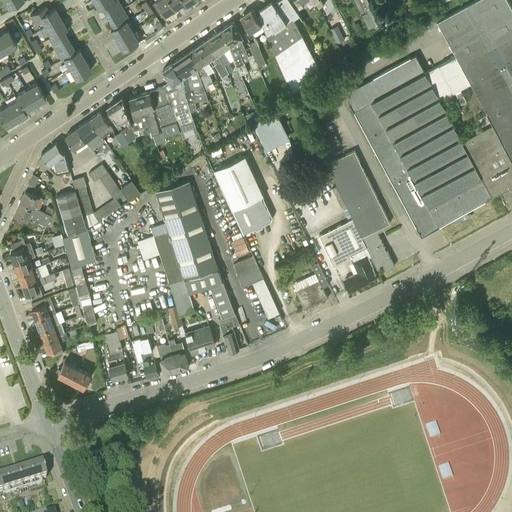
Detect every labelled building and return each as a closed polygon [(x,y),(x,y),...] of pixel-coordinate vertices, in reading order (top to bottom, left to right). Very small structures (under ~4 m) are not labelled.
[(94,0),(100,8),(103,6),(114,0),(94,0)] [(114,0),(103,6),(109,16),(124,8),(119,0),(114,0)] [(176,8),(170,0),(157,0),(156,1),(166,15),(176,8)] [(170,0),(176,8),(186,2),(184,0),(170,0)] [(294,19),(300,15),(297,11),(290,0),(278,0),(257,15),(263,24),(265,29),(293,92),(303,86),(298,80),(319,66),(294,19)] [(307,0),(290,0),(297,11),(304,6),(303,3),(307,0)] [(474,0),(438,20),(457,55),(426,71),(416,54),(354,88),(349,103),(419,233),(420,232),(422,235),(440,225),(439,224),(485,199),(486,199),(493,195),(511,184),(511,7),(508,0),(474,0)] [(355,0),(369,27),(380,22),(368,0),(355,0)] [(145,9),(150,6),(146,1),(141,4),(145,9)] [(413,16),(422,11),(418,3),(408,8),(413,16)] [(45,26),(60,17),(54,6),(48,10),(45,5),(30,14),(35,23),(41,20),(45,26)] [(150,6),(145,9),(149,14),(153,11),(150,6)] [(109,16),(115,26),(130,18),(124,8),(109,16)] [(263,24),(257,15),(252,8),(241,16),(252,31),(263,24)] [(413,20),(409,13),(408,11),(402,14),(403,18),(406,24),(413,20)] [(49,38),(63,30),(67,28),(60,17),(45,26),(50,36),(48,37),(49,38)] [(111,28),(118,39),(133,30),(127,20),(130,19),(130,18),(115,26),(111,28)] [(155,24),(159,29),(163,26),(160,21),(155,24)] [(241,38),(244,36),(234,21),(228,24),(227,25),(224,27),(223,28),(230,46),(241,74),(248,71),(240,51),(246,49),(241,38)] [(362,28),(358,21),(352,24),(356,31),(362,28)] [(25,31),(28,36),(33,33),(29,28),(25,31)] [(224,50),(230,46),(223,28),(217,32),(216,32),(213,34),(213,35),(208,38),(225,64),(229,62),(231,60),(224,50)] [(0,39),(6,51),(17,45),(8,29),(0,33),(0,39)] [(55,48),(69,40),(63,30),(49,38),(55,48)] [(133,30),(118,39),(124,50),(139,41),(133,30)] [(345,39),(341,32),(334,35),(337,42),(345,39)] [(34,47),(39,44),(36,38),(31,41),(34,47)] [(223,76),(229,72),(225,64),(208,38),(204,41),(203,41),(200,43),(200,44),(199,44),(209,59),(208,59),(208,60),(213,57),(217,62),(215,64),(223,76)] [(60,58),(75,50),(69,40),(55,48),(60,58)] [(250,43),(259,64),(266,61),(257,40),(250,43)] [(39,44),(34,47),(37,52),(42,49),(39,44)] [(203,64),(208,60),(208,59),(209,59),(199,44),(198,45),(197,45),(194,47),(194,48),(192,49),(197,66),(202,79),(210,74),(203,64)] [(69,68),(84,59),(78,48),(75,50),(60,58),(61,59),(63,58),(69,68)] [(202,79),(197,66),(192,49),(173,62),(184,77),(186,94),(194,92),(206,91),(202,80),(202,79)] [(21,64),(26,61),(23,56),(18,59),(21,64)] [(84,59),(69,68),(75,78),(91,69),(84,59)] [(189,101),(186,94),(184,77),(173,62),(163,69),(175,87),(166,90),(178,125),(179,124),(194,119),(188,101),(189,101)] [(2,68),(5,73),(11,70),(8,65),(2,68)] [(24,73),(30,70),(27,65),(21,68),(24,73)] [(41,70),(44,76),(49,73),(46,67),(41,70)] [(5,77),(8,83),(14,79),(11,74),(5,77)] [(0,81),(3,86),(8,83),(5,77),(0,80),(0,81)] [(26,88),(35,104),(45,98),(36,82),(26,88)] [(53,91),(58,89),(55,83),(50,86),(53,91)] [(179,124),(178,125),(166,90),(164,85),(140,93),(146,110),(149,109),(153,107),(154,109),(156,109),(165,135),(181,130),(179,124)] [(15,94),(25,110),(35,104),(26,88),(15,94)] [(156,140),(152,128),(146,110),(140,93),(130,97),(134,109),(128,111),(134,130),(144,127),(147,137),(146,137),(146,139),(145,139),(147,143),(156,140)] [(7,104),(16,120),(27,113),(25,110),(15,94),(15,95),(17,98),(7,104)] [(128,111),(127,106),(126,106),(123,95),(107,106),(118,121),(123,121),(127,127),(121,131),(129,141),(136,136),(134,130),(128,111)] [(7,104),(0,107),(0,117),(5,126),(16,120),(7,104)] [(152,128),(156,140),(162,139),(152,110),(149,111),(149,109),(146,110),(152,128)] [(103,136),(114,129),(102,110),(90,118),(103,136)] [(248,120),(256,116),(253,110),(246,114),(248,120)] [(247,123),(243,112),(232,116),(236,130),(247,123)] [(103,137),(103,136),(90,118),(78,126),(87,140),(92,147),(104,139),(103,137)] [(228,128),(229,128),(235,126),(233,120),(226,122),(228,128)] [(75,148),(87,140),(78,126),(66,134),(75,148)] [(124,145),(129,141),(121,131),(116,134),(124,145)] [(213,135),(216,141),(223,136),(220,131),(213,135)] [(69,166),(65,151),(57,141),(42,153),(50,163),(54,161),(56,170),(69,166)] [(366,246),(371,255),(377,268),(384,265),(386,270),(394,265),(387,250),(387,251),(376,229),(390,222),(386,213),(354,150),(327,163),(353,217),(353,218),(366,246)] [(271,220),(273,216),(264,198),(265,198),(247,158),(215,173),(243,233),(271,220)] [(104,174),(109,171),(103,162),(98,166),(104,174)] [(100,177),(104,174),(98,166),(94,169),(99,177),(100,177)] [(95,180),(99,177),(94,169),(89,172),(95,180)] [(103,181),(111,175),(109,171),(104,174),(100,177),(103,181)] [(39,176),(33,173),(29,182),(35,185),(39,176)] [(82,188),(87,187),(83,175),(78,177),(82,188)] [(105,185),(114,179),(111,175),(103,181),(105,185)] [(76,189),(82,188),(78,177),(73,178),(76,189)] [(108,189),(117,183),(114,179),(105,185),(108,189)] [(141,191),(133,180),(122,188),(130,199),(141,191)] [(160,253),(169,282),(220,267),(189,180),(180,183),(156,191),(166,222),(151,226),(154,235),(138,240),(144,258),(160,253)] [(111,194),(120,188),(117,183),(108,189),(111,194)] [(114,198),(117,198),(124,193),(120,188),(111,194),(114,198)] [(40,208),(44,197),(26,189),(21,199),(40,208)] [(79,199),(78,194),(76,189),(57,195),(68,233),(75,231),(87,228),(84,214),(82,209),(81,204),(79,199)] [(110,201),(116,209),(122,205),(117,198),(114,198),(110,201)] [(39,208),(40,208),(21,199),(16,210),(17,210),(14,217),(26,222),(29,216),(42,221),(40,224),(39,223),(36,230),(39,231),(39,230),(43,232),(46,227),(48,222),(52,214),(51,214),(52,213),(45,211),(39,208)] [(112,212),(116,209),(110,201),(106,203),(112,212)] [(108,215),(112,212),(106,203),(102,206),(108,215)] [(104,217),(108,215),(102,206),(98,209),(104,217)] [(94,212),(84,214),(87,228),(88,228),(100,220),(104,217),(98,209),(94,212)] [(352,257),(360,272),(345,279),(349,289),(361,283),(362,284),(368,280),(367,279),(376,275),(367,257),(371,255),(366,246),(353,218),(319,234),(334,266),(352,257)] [(72,267),(81,264),(96,259),(88,228),(87,228),(75,231),(76,232),(64,237),(72,267)] [(15,263),(29,257),(40,253),(38,248),(34,250),(27,253),(25,247),(27,246),(24,238),(11,243),(14,250),(11,252),(15,263)] [(260,268),(254,255),(233,263),(242,286),(253,282),(268,316),(280,311),(264,277),(260,268)] [(61,267),(70,264),(67,256),(59,259),(61,267)] [(19,273),(33,268),(29,257),(15,263),(19,273)] [(312,264),(316,272),(293,283),(305,308),(328,297),(323,286),(329,283),(318,261),(312,264)] [(78,285),(83,306),(86,315),(88,324),(97,321),(81,264),(72,267),(78,285)] [(33,268),(19,273),(23,284),(42,276),(38,266),(33,268)] [(229,314),(235,312),(220,267),(169,282),(177,305),(180,314),(194,310),(188,292),(214,283),(216,288),(211,290),(222,317),(229,314)] [(29,294),(31,299),(42,295),(41,289),(42,289),(40,283),(56,277),(54,272),(42,276),(23,284),(27,295),(29,294)] [(74,304),(79,303),(74,286),(68,288),(73,305),(74,304)] [(50,314),(56,311),(50,295),(32,302),(34,307),(32,308),(36,319),(50,314)] [(83,316),(86,315),(83,306),(80,307),(79,303),(74,304),(77,315),(82,314),(83,316)] [(182,324),(180,314),(177,305),(169,307),(174,326),(182,324)] [(57,323),(60,322),(56,311),(50,314),(36,319),(40,330),(53,325),(57,323)] [(235,312),(229,314),(230,319),(219,323),(229,351),(239,348),(232,325),(240,323),(235,312)] [(153,316),(156,330),(164,328),(161,314),(153,316)] [(144,319),(148,332),(154,330),(151,317),(144,319)] [(44,340),(63,333),(60,322),(57,323),(53,325),(40,330),(44,340)] [(215,344),(209,324),(185,331),(192,353),(203,350),(202,348),(215,344)] [(111,351),(108,359),(113,378),(129,374),(121,349),(122,349),(117,330),(106,333),(111,351)] [(52,355),(64,351),(64,350),(61,340),(69,337),(67,332),(64,333),(63,333),(44,340),(48,351),(50,350),(52,355)] [(141,353),(146,367),(148,377),(160,373),(149,336),(140,338),(144,352),(141,353)] [(170,343),(178,368),(189,364),(182,341),(170,344),(170,342),(170,343)] [(165,372),(178,368),(170,343),(166,344),(165,342),(157,344),(162,362),(165,372)] [(58,373),(71,379),(78,367),(65,360),(61,369),(58,367),(56,372),(59,373),(58,373)] [(78,367),(71,379),(84,386),(87,387),(89,382),(87,381),(91,373),(78,367)] [(17,472),(22,489),(41,484),(40,481),(46,479),(42,465),(17,472)] [(3,495),(22,489),(17,472),(0,476),(0,492),(2,492),(3,495)]
